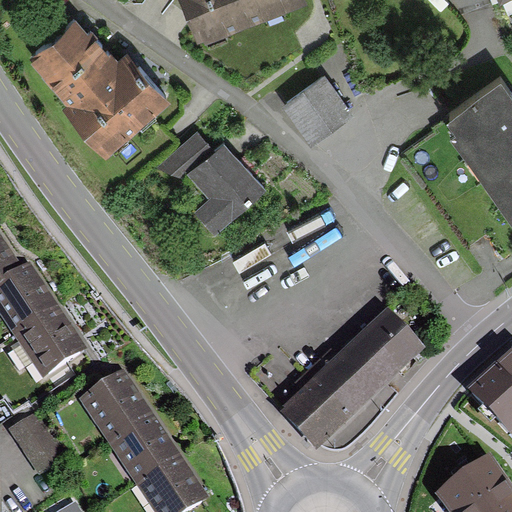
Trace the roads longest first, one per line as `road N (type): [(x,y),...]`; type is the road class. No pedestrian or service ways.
road 1 (residential): [(488,334),(319,160),(94,0)]
road 2 (secondary): [(0,97),(292,490)]
road 3 (tertiary): [(488,334),(358,491)]
